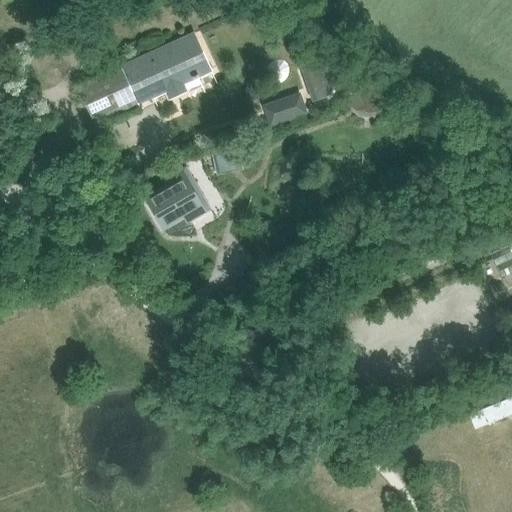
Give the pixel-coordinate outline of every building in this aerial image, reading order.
[(194,34),(120,67),(138,104),(165,92),(169,100),(188,92),(184,83),(211,71),(202,52),(194,34)] [(301,71),(312,102),(332,95),(321,64),(301,71)] [(120,67),(78,86),(86,105),(94,123),(94,124),(100,122),(138,104),(120,67)] [(389,104),(369,79),(345,102),(356,109),(367,111),(379,110),(389,104)] [(249,88),(247,93),(248,98),(253,100),(258,98),(260,94),(258,89),(254,86),(249,88)] [(300,96),(266,108),(272,125),(289,119),(292,126),(307,121),(304,114),(306,113),(300,96)] [(446,141),(453,169),(476,163),(469,136),(446,141)] [(170,187),(149,199),(165,227),(170,235),(180,232),(190,235),(202,214),(210,209),(187,168),(172,176),(176,183),(170,187)] [(294,269),(284,255),(266,267),(276,281),(294,269)]
